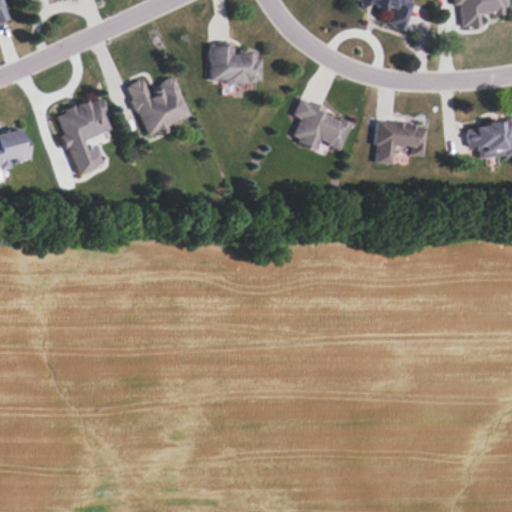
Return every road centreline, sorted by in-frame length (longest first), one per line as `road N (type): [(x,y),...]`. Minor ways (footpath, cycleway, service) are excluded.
road 1 (residential): [(268,0),(291,32),(362,71),(410,83),(511,72)]
road 2 (residential): [(0,73),(164,0)]
